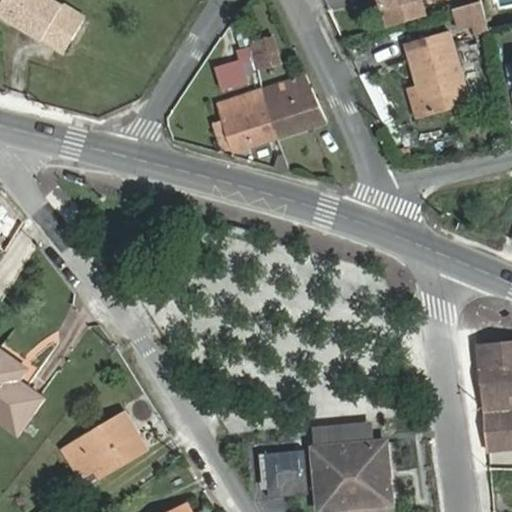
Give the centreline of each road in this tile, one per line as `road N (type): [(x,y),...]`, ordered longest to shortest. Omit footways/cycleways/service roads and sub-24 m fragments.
road 1 (residential): [(0,147),(142,344),(244,511)]
road 2 (secondary): [(134,157),(386,232)]
road 3 (residential): [(445,256),(437,305),(464,511)]
road 4 (residential): [(385,191),(292,0)]
road 5 (residential): [(134,157),(225,0)]
road 6 (secondary): [(0,126),(134,157)]
road 7 (residential): [(385,191),(511,160)]
